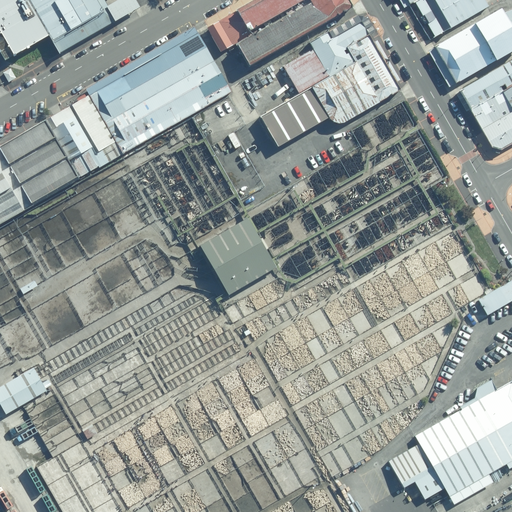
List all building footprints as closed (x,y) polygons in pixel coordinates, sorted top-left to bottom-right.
[(0,0),(0,55),(4,62),(47,38),(51,44),(57,55),(138,8),(133,0),(119,0),(107,7),(102,0),(0,0)] [(351,0),(254,0),(206,28),(220,52),(237,43),(250,67),(355,7),(351,0)] [(434,36),(435,38),(490,6),(487,0),(417,0),(415,2),(416,2),(424,15),(422,17),(426,24),(428,23),(435,35),(434,36)] [(511,10),(508,12),(505,7),(429,51),(450,88),(511,52),(511,10)] [(347,47),(371,34),(377,31),(369,18),(359,15),(310,42),(314,50),(329,76),(355,62),(347,47)] [(195,28),(85,90),(89,95),(123,153),(231,91),(195,28)] [(299,93),(262,117),(279,147),(331,117),(333,119),(337,122),(342,123),(346,122),(403,89),(399,81),(402,80),(379,39),(376,41),(371,34),(347,47),(355,62),(329,76),(314,50),(284,66),(299,93)] [(511,61),(460,92),(470,110),(511,85),(511,61)] [(9,69),(2,73),(8,82),(15,78),(9,69)] [(511,85),(470,110),(491,146),(500,150),(511,143),(511,85)] [(89,95),(69,106),(103,165),(123,153),(89,95)] [(69,106),(46,120),(80,178),(103,165),(69,106)] [(0,224),(80,178),(46,120),(0,146),(0,224)] [(278,266),(250,218),(202,245),(231,295),(278,266)] [(511,301),(511,280),(479,299),(489,315),(511,301)] [(35,368),(0,388),(0,400),(8,414),(47,390),(35,368)] [(511,381),(496,390),(489,381),(476,389),(474,399),(459,407),(460,410),(414,437),(418,446),(388,462),(402,490),(413,484),(423,501),(444,490),(453,506),(492,483),(488,476),(506,465),(509,470),(511,468),(511,381)]
